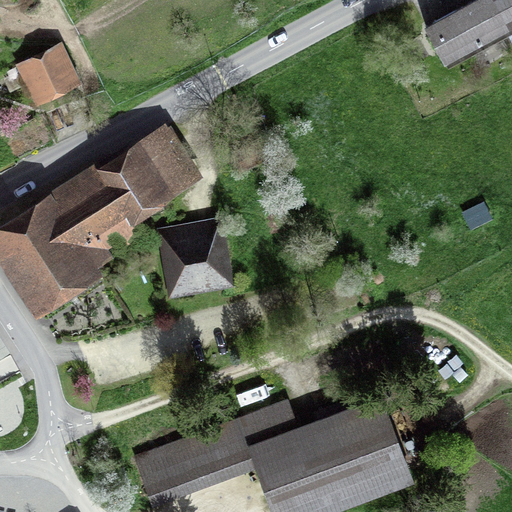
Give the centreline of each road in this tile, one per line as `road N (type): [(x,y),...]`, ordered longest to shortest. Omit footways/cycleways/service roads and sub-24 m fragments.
road 1 (track): [(51,425),(109,418),(403,313),(432,318),(511,375)]
road 2 (tertiary): [(0,189),(362,0)]
road 3 (residential): [(0,293),(42,370),(55,455)]
